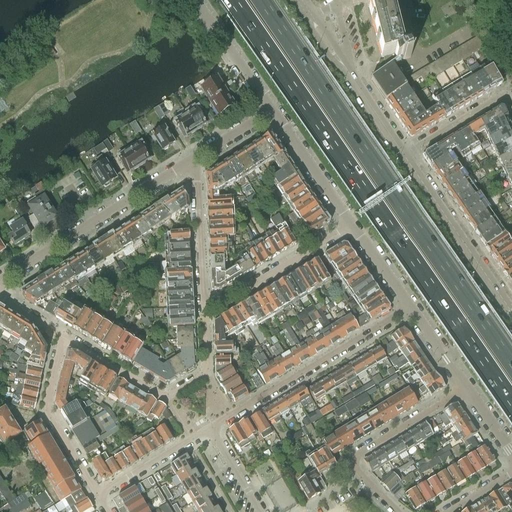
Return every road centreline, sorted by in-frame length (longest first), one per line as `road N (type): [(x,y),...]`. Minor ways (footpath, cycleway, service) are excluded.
road 1 (motorway): [(233,0),(511,405)]
road 2 (motorway): [(511,362),(261,0)]
road 3 (residential): [(408,305),(208,427)]
road 4 (tertiary): [(0,280),(196,157)]
road 5 (residential): [(204,311),(205,371),(169,395),(61,337)]
road 6 (residential): [(466,388),(352,460),(398,511)]
road 7 (tertiary): [(511,313),(403,155)]
road 8 (residential): [(97,494),(45,407),(61,337)]
road 9 (residential): [(204,311),(354,225)]
road 10 (tertiary): [(403,155),(309,17)]
road 11 (residential): [(196,157),(204,311)]
road 12 (tertiary): [(354,225),(272,107)]
road 13 (tertiary): [(272,107),(194,0)]
road 14 (residential): [(97,494),(208,427)]
road 15 (residential): [(403,155),(494,99),(511,103)]
